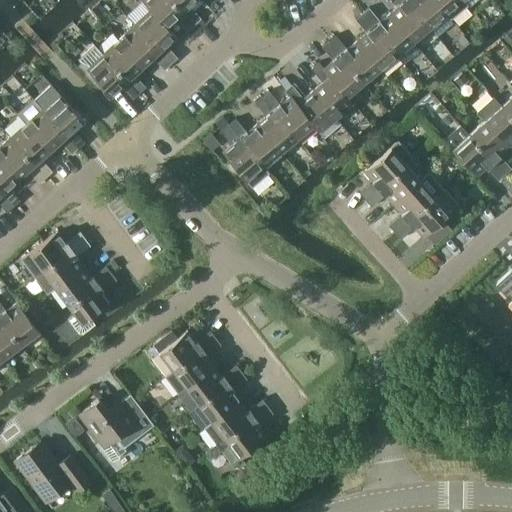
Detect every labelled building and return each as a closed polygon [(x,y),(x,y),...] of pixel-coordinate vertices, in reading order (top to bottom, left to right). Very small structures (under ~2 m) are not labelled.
[(187,31),(194,25),(170,0),(140,0),(149,10),(150,9),(166,26),(175,18),(187,31)] [(188,5),(193,0),(170,0),(194,25),(200,18),(188,5)] [(429,27),(406,0),(394,0),(399,5),(389,13),(412,41),(429,27)] [(445,13),(434,0),(406,0),(429,27),(445,13)] [(434,0),(445,13),(450,19),(467,5),(462,0),(434,0)] [(412,41),(389,13),(379,21),(368,7),(361,13),(395,54),(412,41)] [(174,35),(166,26),(150,9),(149,10),(134,24),(170,63),(177,57),(165,44),(174,35)] [(395,54),(361,13),(354,19),(366,33),(356,41),(379,68),(395,54)] [(200,18),(194,25),(199,30),(200,32),(207,25),(200,18)] [(170,63),(134,24),(118,39),(142,65),(151,56),(164,70),(170,63)] [(194,25),(187,31),(192,36),(199,30),(194,25)] [(511,28),(501,37),(511,48),(511,46),(511,28)] [(463,34),(457,39),(463,46),(469,41),(463,34)] [(379,68),(356,41),(346,49),(335,35),(328,41),(362,82),(379,68)] [(142,65),(118,39),(102,53),(138,93),(145,87),(133,73),(142,65)] [(362,82),(328,41),(321,47),(332,60),(323,68),(346,95),(362,82)] [(138,93),(102,53),(94,45),(77,60),(110,95),(120,86),(132,99),(138,93)] [(346,95),(323,68),(318,62),(310,68),(322,82),(312,90),(335,118),(352,103),(346,95)] [(33,100),(41,108),(77,149),(84,143),(72,129),(82,120),(58,93),(58,94),(50,85),(33,100)] [(335,118),(312,90),(302,98),(291,85),(283,91),(288,97),(311,124),(317,132),(335,118)] [(311,124),(288,97),(279,104),(268,91),(261,96),(295,138),(311,124)] [(511,94),(500,105),(511,118),(511,94)] [(295,138),(261,96),(254,102),(265,116),(256,124),(279,151),(295,138)] [(511,118),(500,105),(492,96),(476,111),(484,120),(508,146),(511,142),(511,118)] [(70,154),(77,149),(41,108),(25,123),(49,150),(58,141),(70,154)] [(222,117),(215,123),(221,130),(228,124),(222,117)] [(279,151),(256,124),(246,132),(235,118),(228,124),(262,165),(279,151)] [(499,155),(508,146),(484,120),(468,134),(504,174),(511,168),(499,155)] [(40,158),(49,150),(25,123),(9,137),(45,177),(52,171),(40,158)] [(262,165),(228,124),(221,130),(232,144),(222,152),(251,187),(269,173),(262,165)] [(504,174),(468,134),(460,125),(443,140),(475,176),(485,167),(497,180),(504,174)] [(45,177),(9,137),(0,145),(0,159),(17,178),(26,170),(38,183),(45,177)] [(372,181),(359,193),(365,200),(405,164),(412,157),(397,140),(363,171),(372,181)] [(7,187),(17,178),(0,159),(0,191),(13,206),(19,200),(7,187)] [(393,204),(419,180),(405,164),(365,200),(371,207),(384,195),(393,204)] [(394,232),(443,188),(428,172),(419,180),(393,204),(401,213),(388,225),(394,232)] [(422,237),(449,213),(458,205),(443,188),(394,232),(400,239),(413,227),(422,237)] [(0,205),(6,212),(13,206),(0,191),(0,205)] [(56,231),(20,258),(34,276),(85,238),(79,231),(65,242),(56,231)] [(85,238),(34,276),(46,294),(54,288),(83,266),(75,256),(90,245),(85,238)] [(67,305),(110,273),(105,265),(90,276),(83,266),(54,288),(67,305)] [(511,268),(497,282),(508,294),(510,292),(511,293),(511,301),(509,304),(511,307),(511,268)] [(116,280),(110,273),(67,305),(74,314),(67,320),(77,333),(81,334),(94,324),(89,317),(110,301),(101,291),(116,280)] [(0,303),(0,318),(20,344),(37,331),(16,302),(5,310),(0,303)] [(34,306),(25,313),(34,324),(42,318),(34,306)] [(20,344),(0,318),(0,354),(2,357),(20,344)] [(172,370),(215,337),(209,330),(195,341),(187,330),(177,338),(171,330),(152,344),(172,370)] [(172,370),(164,376),(177,393),(185,387),(213,365),(206,355),(220,344),(215,337),(172,370)] [(185,387),(177,393),(190,410),(198,404),(241,371),(235,364),(221,375),(213,365),(185,387)] [(246,379),(241,371),(198,404),(211,421),(240,399),(232,390),(246,379)] [(126,450),(123,447),(153,424),(130,394),(107,411),(97,398),(78,413),(103,446),(101,447),(112,461),(126,450)] [(211,421),(203,427),(216,444),(267,406),(262,399),(247,410),(240,399),(211,421)] [(267,406),(216,444),(230,462),(267,434),(258,424),(273,413),(267,406)] [(67,409),(59,415),(64,423),(72,417),(67,409)] [(72,417),(64,423),(74,436),(83,429),(73,416),(72,417)] [(57,464),(40,441),(15,461),(44,499),(68,480),(76,490),(88,480),(69,455),(57,464)] [(184,444),(175,450),(186,466),(194,460),(184,444)] [(0,511),(29,511),(10,487),(0,494),(0,493),(0,511)] [(110,487),(101,493),(112,511),(124,511),(125,511),(110,487)]
